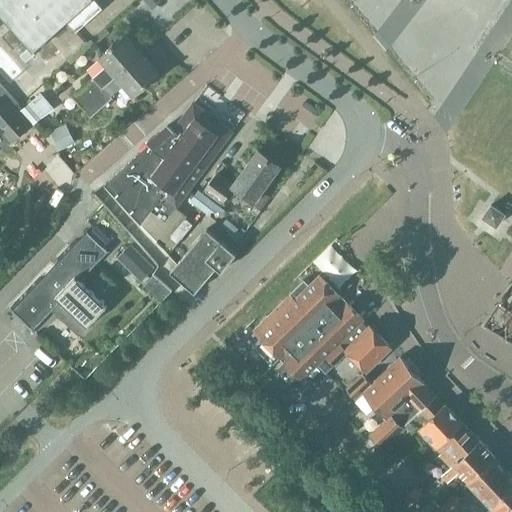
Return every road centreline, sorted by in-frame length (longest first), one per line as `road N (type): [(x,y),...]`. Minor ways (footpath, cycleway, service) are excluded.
road 1 (unclassified): [(368,132),(356,163),(122,400)]
road 2 (residential): [(418,217),(379,226),(366,245),(373,288),(434,376),(511,457)]
road 3 (secondary): [(511,394),(460,355),(437,323),(418,217)]
road 4 (secondary): [(368,132),(362,111),(226,0)]
